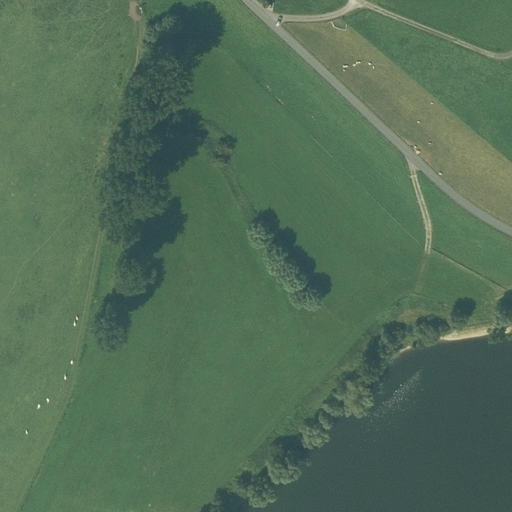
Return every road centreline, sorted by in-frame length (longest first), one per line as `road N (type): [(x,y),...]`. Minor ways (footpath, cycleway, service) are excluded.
road 1 (track): [(287,400),(315,399),(383,327),(410,314),(469,321),(511,312)]
road 2 (track): [(511,54),(475,52),(356,0)]
